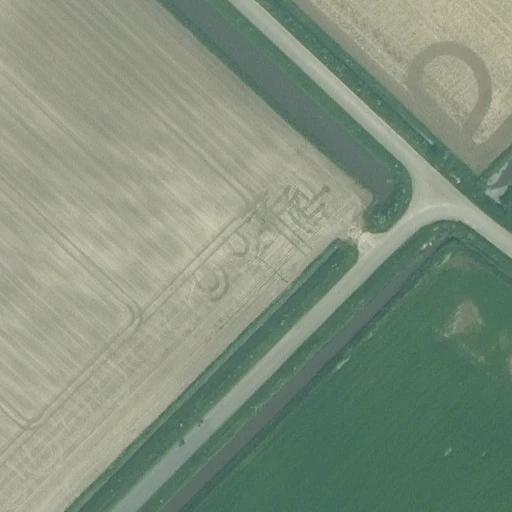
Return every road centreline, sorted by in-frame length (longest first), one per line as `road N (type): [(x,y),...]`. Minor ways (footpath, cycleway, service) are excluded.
road 1 (unclassified): [(443,191),(124,511)]
road 2 (unclassified): [(443,191),(235,0)]
